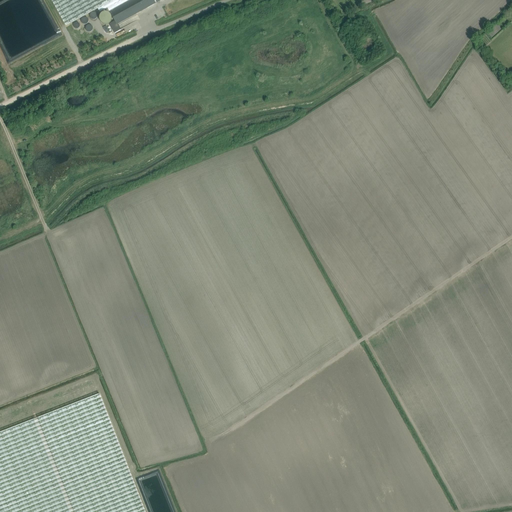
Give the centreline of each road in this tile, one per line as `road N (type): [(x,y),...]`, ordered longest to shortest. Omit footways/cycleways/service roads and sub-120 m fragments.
road 1 (track): [(0,106),(130,43)]
road 2 (track): [(429,100),(473,39),(511,3)]
